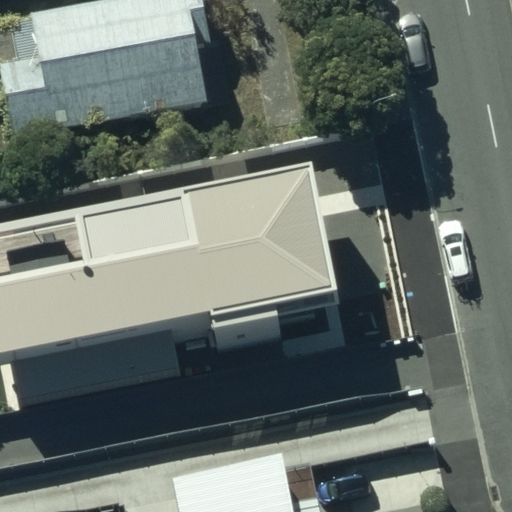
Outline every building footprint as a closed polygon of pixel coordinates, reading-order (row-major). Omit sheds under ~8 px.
[(0,82),(4,81),(13,148),(231,105),(218,38),(209,40),(200,0),(147,0),(0,27),(0,82)] [(172,187),(180,225),(131,235),(152,339),(186,332),(194,373),(237,364),(229,323),(308,307),(307,301),(317,299),(307,252),(300,254),(289,203),(256,209),(250,179),(235,182),(233,174),(172,187)] [(31,290),(0,295),(0,356),(43,347),(31,290)] [(82,346),(9,361),(19,409),(91,394),(82,346)] [(291,511),(284,473),(174,496),(177,511),(291,511)]
